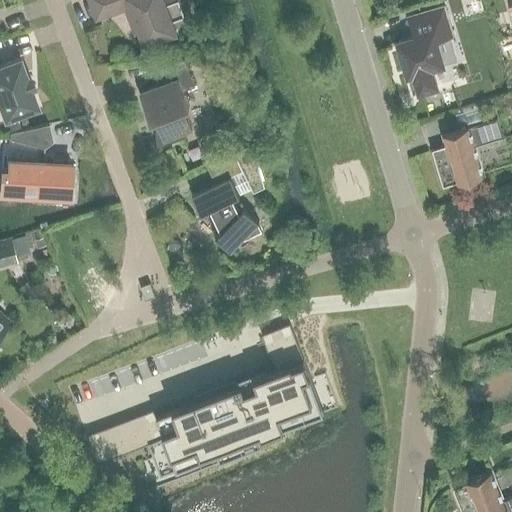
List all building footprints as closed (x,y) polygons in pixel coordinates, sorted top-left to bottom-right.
[(90,0),(97,17),(119,9),(120,11),(132,7),(144,39),(149,42),(175,32),(172,25),(190,18),(189,15),(190,10),(188,5),(184,1),(183,0),(182,0),(178,0),(176,0),(172,2),(168,6),(165,7),(162,0),(90,0)] [(419,14),(424,33),(397,42),(413,93),(437,86),(433,72),(444,69),(442,65),(444,65),(436,39),(452,35),(444,7),(419,14)] [(0,109),(4,119),(37,106),(30,88),(33,87),(33,85),(30,86),(27,79),(30,77),(29,75),(26,77),(19,58),(0,64),(0,109)] [(195,86),(184,59),(160,68),(165,83),(140,93),(148,113),(152,111),(158,125),(156,126),(158,146),(156,147),(156,148),(185,137),(183,131),(192,127),(185,108),(189,106),(183,91),(195,86)] [(511,94),(502,97),(505,107),(511,104),(511,94)] [(446,145),(440,146),(443,154),(434,157),(443,187),(483,174),(474,145),(502,137),(497,118),(442,134),(443,136),(446,145)] [(52,141),(48,124),(9,133),(9,139),(10,139),(43,148),(44,148),(52,141)] [(243,169),(192,194),(201,213),(210,208),(221,231),(216,236),(231,250),(243,238),(244,240),(262,232),(257,223),(259,222),(244,207),(240,212),(232,197),(240,194),(252,188),(254,193),(266,187),(253,143),(242,149),(235,152),(243,169)] [(7,171),(1,171),(0,190),(0,193),(69,198),(71,163),(43,162),(44,148),(43,148),(42,162),(8,160),(7,171)] [(228,157),(216,167),(223,176),(235,166),(228,157)] [(17,257),(12,238),(0,240),(0,267),(19,262),(17,257)] [(42,238),(35,240),(37,248),(45,245),(42,238)] [(154,296),(149,284),(141,287),(146,299),(154,296)] [(0,332),(11,322),(0,311),(0,332)] [(155,409),(87,435),(97,463),(149,443),(150,443),(165,437),(176,468),(216,453),(219,462),(220,463),(262,447),(286,437),(283,427),(324,412),(311,379),(311,378),(303,359),(290,323),(262,334),(273,364),(193,394),(196,401),(157,415),(155,409)] [(492,472),(466,483),(452,488),(461,511),(511,511),(511,496),(503,500),(492,472)]
